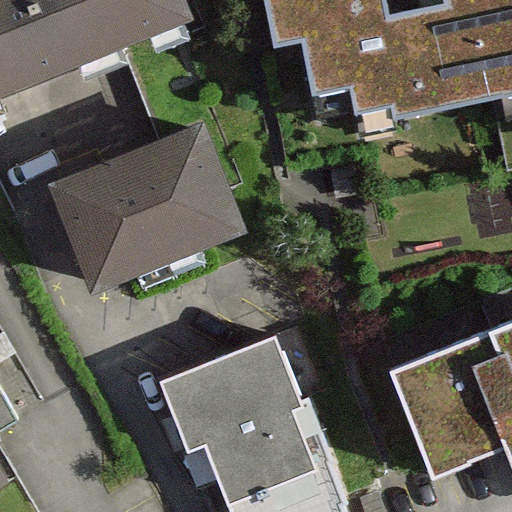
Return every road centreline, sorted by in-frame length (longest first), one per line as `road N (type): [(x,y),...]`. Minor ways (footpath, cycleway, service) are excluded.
road 1 (unknown): [(200,511),(46,249),(10,155)]
road 2 (unknown): [(78,511),(53,383),(0,279)]
